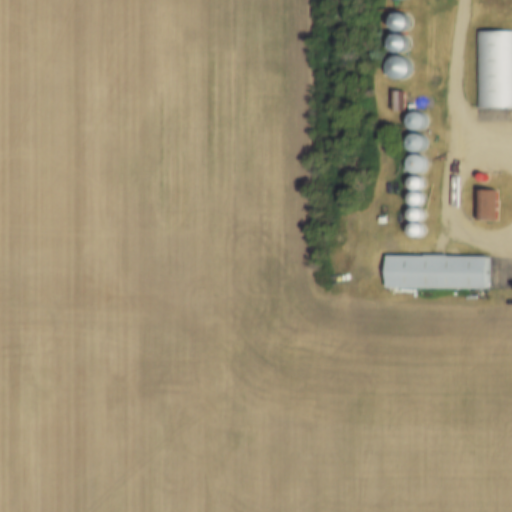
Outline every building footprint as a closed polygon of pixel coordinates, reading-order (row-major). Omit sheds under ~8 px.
[(405,27),(409,26),(413,23),(414,18),(413,13),(410,10),(405,8),(400,10),(397,13),(395,18),(396,23),(400,26),(405,27)] [(482,28),(511,28),(511,100),(482,100),(482,28)] [(404,49),(409,48),(412,44),(414,39),(412,35),(409,31),(404,30),(399,31),(396,35),(394,39),(396,44),(399,48),(404,49)] [(447,39),(448,67),(441,67),(440,39),(447,39)] [(403,77),(410,75),(414,70),(416,64),(414,58),(410,53),(403,52),(397,53),(393,58),(391,64),(392,70),(397,75),(403,77)] [(408,87),(408,106),(396,106),(396,87),(408,87)] [(400,92),(389,92),(389,111),(400,111),(400,92)] [(422,126),(426,125),(430,122),(431,117),(430,112),(426,109),(422,108),(417,109),(413,112),(412,117),(413,122),(417,125),(422,126)] [(421,148),(426,147),(430,143),(431,139),(430,134),(426,130),(422,129),(417,130),(413,134),(412,139),(413,143),(417,147),(421,148)] [(422,169),(426,168),(430,165),(431,160),(430,155),(426,152),(422,150),(417,152),(413,155),(412,160),(413,165),(417,168),(422,169)] [(488,178),(490,177),(492,176),(492,173),(492,171),(490,169),(488,168),(485,169),(484,171),(483,173),(483,176),(485,177),(488,178)] [(421,187),(425,186),(428,183),(429,179),(428,175),(425,172),(422,171),(418,172),(415,175),(414,179),(415,183),(418,186),(421,187)] [(422,202),(425,201),(428,199),(429,195),(428,191),(425,188),(422,187),(418,188),(415,191),(414,195),(415,199),(418,201),(422,202)] [(483,187),(503,187),(503,218),(483,218),(483,187)] [(421,218),(425,217),(428,215),(429,211),(428,207),(425,204),(422,203),(418,204),(415,207),(414,211),(415,214),(418,217),(421,218)] [(421,234),(425,233),(428,230),(429,226),(428,223),(425,220),(421,219),(418,220),(415,222),(414,226),(415,230),(418,233),(421,234)] [(430,252),(430,250),(453,250),(453,252),(493,252),(493,284),(392,284),(392,252),(430,252)]
